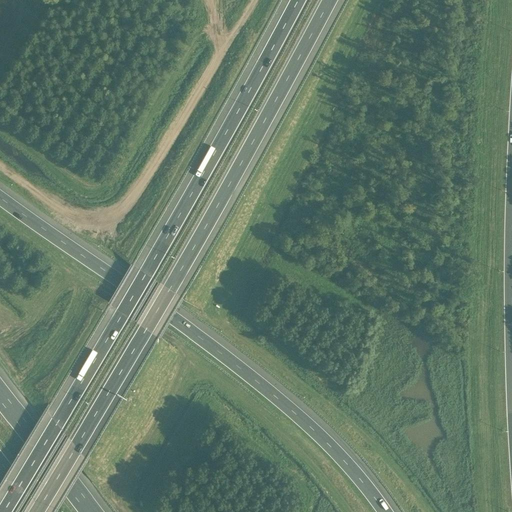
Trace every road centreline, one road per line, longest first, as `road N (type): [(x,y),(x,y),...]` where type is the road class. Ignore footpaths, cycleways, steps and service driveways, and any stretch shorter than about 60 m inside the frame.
road 1 (motorway): [(297,0),(3,511)]
road 2 (motorway): [(36,511),(329,0)]
road 3 (motorway): [(380,511),(336,454),(259,384),(0,200)]
road 4 (motorway): [(511,423),(511,113)]
road 5 (motorway): [(85,511),(0,400)]
